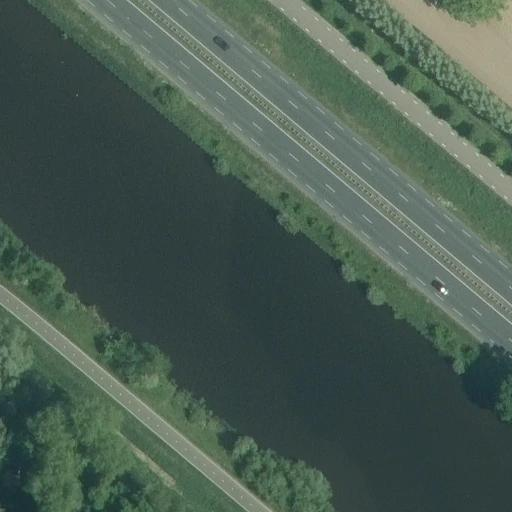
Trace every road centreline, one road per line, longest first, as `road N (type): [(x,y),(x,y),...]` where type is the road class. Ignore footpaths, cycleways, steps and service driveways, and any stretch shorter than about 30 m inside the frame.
road 1 (trunk): [(112,0),(511,338)]
road 2 (trunk): [(511,285),(174,0)]
road 3 (unclassified): [(287,0),(511,187)]
